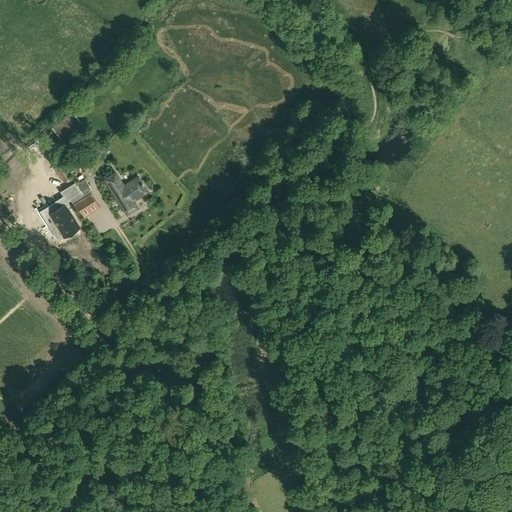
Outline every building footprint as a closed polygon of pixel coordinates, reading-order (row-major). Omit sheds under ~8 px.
[(66,169),(57,155),(50,159),(59,173),(64,181),(71,177),(66,169)] [(25,160),(15,169),(20,173),(29,164),(25,160)] [(116,173),(105,180),(127,214),(138,208),(133,201),(148,191),(139,177),(124,186),(116,173)] [(99,207),(91,194),(74,205),(78,211),(80,209),(84,217),(99,207)] [(80,228),(66,205),(50,215),(55,223),(56,222),(65,237),(80,228)]
